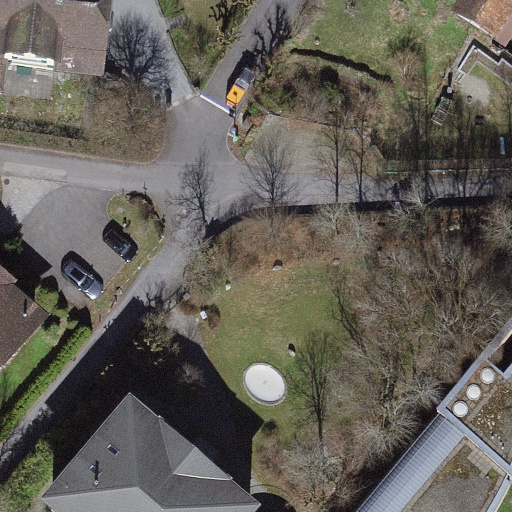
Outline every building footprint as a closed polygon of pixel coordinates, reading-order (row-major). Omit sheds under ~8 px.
[(0,0),(0,83),(129,105),(146,0),(0,0)] [(511,0),(479,0),(461,28),(506,57),(511,48),(511,0)] [(0,408),(66,335),(0,276),(0,408)] [(508,511),(511,505),(511,381),(463,435),(394,511),(508,511)] [(265,511),(157,424),(85,511),(265,511)]
